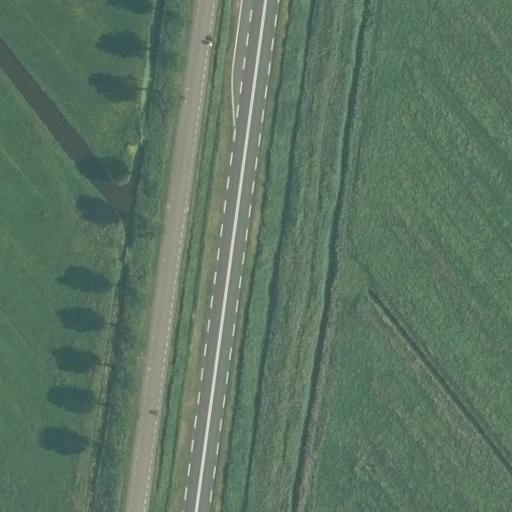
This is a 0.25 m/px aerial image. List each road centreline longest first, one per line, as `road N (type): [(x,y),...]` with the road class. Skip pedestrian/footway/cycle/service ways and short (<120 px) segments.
road 1 (unclassified): [(135,511),(205,0)]
road 2 (primary): [(195,511),(264,0)]
